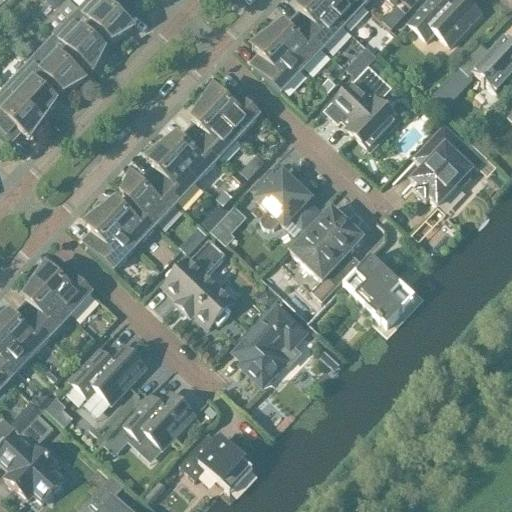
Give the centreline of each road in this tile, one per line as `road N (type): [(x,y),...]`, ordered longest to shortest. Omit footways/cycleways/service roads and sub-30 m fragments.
road 1 (residential): [(46,233),(218,54)]
road 2 (residential): [(180,19),(13,195)]
road 3 (residential): [(211,393),(46,233)]
road 4 (residential): [(378,205),(218,54)]
